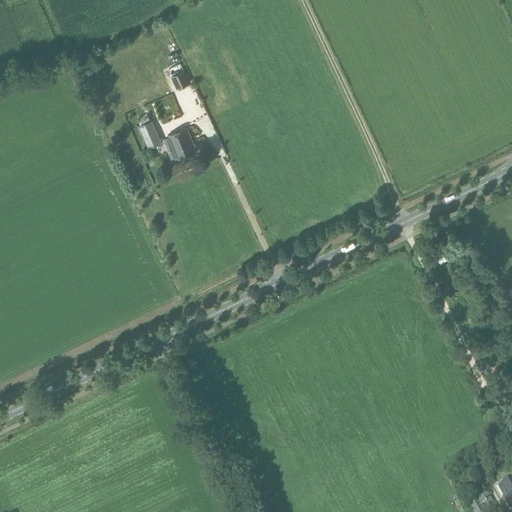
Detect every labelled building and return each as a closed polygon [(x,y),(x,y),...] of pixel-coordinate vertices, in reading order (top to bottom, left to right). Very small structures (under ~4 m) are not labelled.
[(108,67),(128,58),(124,49),(103,58),(108,67)] [(171,76),(177,89),(191,83),(185,70),(171,76)] [(220,113),(217,105),(210,107),(206,95),(192,100),(200,120),(220,113)] [(100,108),(105,120),(119,114),(113,102),(100,108)] [(162,143),(153,121),(152,120),(139,126),(148,148),(162,143)] [(187,128),(168,135),(178,159),(196,152),(187,128)] [(459,280),(448,287),(455,297),(466,290),(459,280)] [(511,506),(511,479),(498,487),(510,508),(511,506)] [(499,511),(488,493),(468,504),(472,511),(499,511)]
